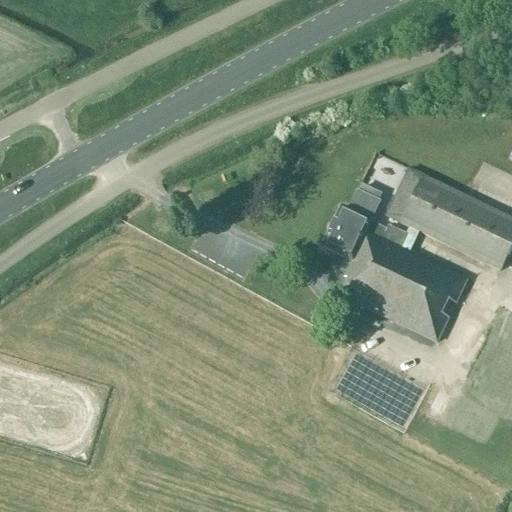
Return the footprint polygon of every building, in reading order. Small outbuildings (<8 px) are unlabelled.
[(511,237),(511,218),(423,177),(402,224),(498,269),(511,237)] [(348,282),(341,299),(436,345),(466,282),(401,250),(407,237),(388,228),(386,231),(371,224),(372,223),(341,209),(322,249),(351,262),(343,279),(348,282)] [(443,251),(440,259),(458,266),(461,258),(443,251)] [(345,373),(330,387),(341,400),(357,385),(345,373)] [(482,445),(495,418),(437,391),(425,418),(482,445)]
